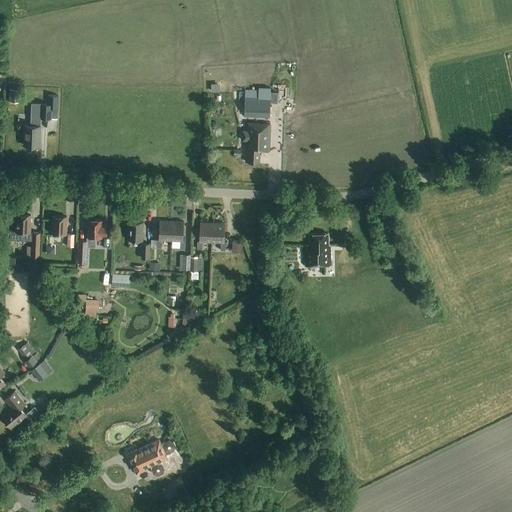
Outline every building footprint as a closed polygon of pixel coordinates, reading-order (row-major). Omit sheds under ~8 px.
[(245,91),(244,116),(269,117),(269,103),(278,103),(278,92),(270,92),(270,88),(258,87),(258,91),(245,91)] [(9,102),(19,102),(19,90),(10,89),(9,102)] [(25,125),(24,145),(39,146),(40,118),(51,119),(52,109),(58,109),(59,95),(47,95),(47,104),(32,103),(31,125),(25,125)] [(246,123),(246,131),(243,131),(243,140),(246,141),(246,162),(259,162),(260,151),(270,151),(270,124),(246,123)] [(11,231),(10,240),(32,241),(31,256),(39,257),(41,233),(30,232),(31,215),(17,214),(16,231),(11,231)] [(67,216),(53,216),(52,233),(66,234),(67,216)] [(102,220),(88,219),(87,240),(78,240),(77,262),(87,262),(88,247),(95,247),(95,237),(101,237),(101,235),(105,235),(106,226),(102,226),(102,220)] [(129,221),(128,240),(142,240),(143,222),(129,221)] [(159,221),(159,240),(157,240),(156,248),(161,248),(162,240),(171,240),(172,221),(159,221)] [(172,221),(171,240),(181,240),(180,248),(185,248),(185,241),(183,240),(184,222),(172,221)] [(200,223),(200,227),(193,227),(193,238),(200,238),(199,242),(198,242),(197,249),(202,250),(202,242),(211,242),(211,223),(200,223)] [(224,223),(211,223),(211,242),(221,242),(221,250),(225,250),(225,242),(223,242),(224,223)] [(304,245),(305,265),(331,265),(330,245),(328,245),(328,234),(309,234),(310,245),(304,245)] [(232,242),(232,252),(242,253),(243,243),(232,242)] [(141,258),(150,259),(150,243),(142,243),(141,258)] [(183,269),(190,270),(191,255),(183,254),(183,269)] [(191,271),(202,271),(202,257),(191,257),(191,271)] [(160,270),(161,263),(150,262),(149,270),(160,270)] [(112,282),(129,283),(129,277),(132,277),(132,273),(130,273),(130,274),(113,273),(112,282)] [(99,310),(99,300),(86,299),(86,315),(96,316),(96,310),(99,310)] [(199,322),(199,312),(188,312),(188,322),(199,322)] [(75,326),(71,330),(76,336),(81,332),(75,326)] [(170,339),(184,331),(181,326),(167,334),(170,339)] [(18,349),(26,359),(35,352),(28,342),(18,349)] [(24,361),(29,367),(37,361),(37,360),(40,358),(37,353),(33,355),(24,361)] [(40,364),(31,370),(38,379),(46,373),(46,372),(40,364)] [(13,408),(2,416),(10,427),(27,413),(22,407),(26,403),(15,390),(14,391),(5,398),(13,408)] [(128,454),(136,473),(146,468),(150,466),(154,473),(158,475),(162,473),(164,469),(161,461),(167,458),(166,454),(173,451),(175,446),(173,442),(169,440),(161,444),(159,440),(137,450),(137,449),(128,454)] [(223,469),(204,477),(209,487),(227,479),(223,469)] [(158,480),(147,485),(155,502),(166,497),(158,480)] [(136,506),(145,500),(141,494),(132,499),(136,506)]
